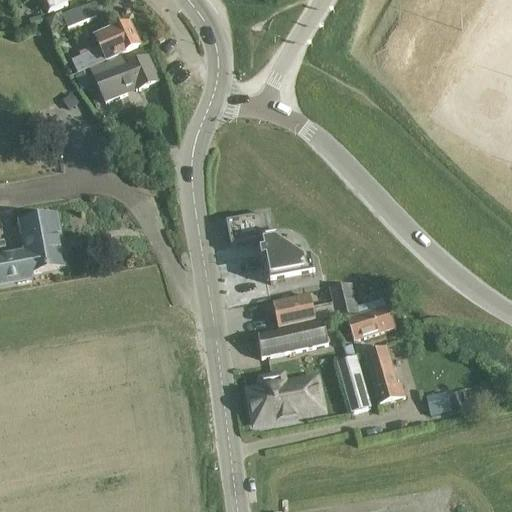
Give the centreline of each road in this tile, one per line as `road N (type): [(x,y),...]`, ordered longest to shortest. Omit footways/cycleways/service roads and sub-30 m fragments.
road 1 (tertiary): [(223,423),(191,178),(192,142),(214,100)]
road 2 (tertiary): [(511,317),(467,289),(318,138),(266,106)]
road 3 (residential): [(0,473),(223,423)]
